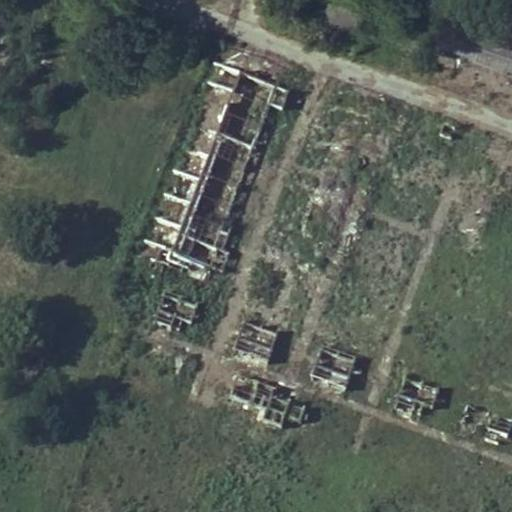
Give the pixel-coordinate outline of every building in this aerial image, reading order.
[(421,21),(415,41),(511,75),(511,34),(452,14),(446,29),(421,21)] [(222,49),(215,66),(278,89),(284,73),(222,49)] [(215,66),(148,244),(211,269),(217,252),(221,254),(231,229),(224,226),(269,106),(283,112),(291,94),(278,89),(215,66)] [(290,252),(346,273),(398,134),(341,113),(290,252)] [(457,229),(480,237),(507,160),(484,152),(457,229)] [(155,325),(171,330),(175,320),(192,326),(200,305),(166,293),(155,325)] [(246,321),(235,352),(267,364),(278,333),(246,321)] [(325,349),(313,380),(345,391),(356,361),(325,349)] [(277,392),(237,376),(230,398),(265,413),(257,436),(273,442),(282,419),(299,425),(305,410),(274,398),(277,392)] [(396,409),(413,415),(417,404),(433,411),(440,390),(407,378),(396,409)] [(458,431),(470,435),(473,425),(481,428),(486,413),(467,407),(458,431)] [(511,426),(511,422),(495,416),(487,441),(497,445),(501,435),(508,438),(511,426)] [(271,450),(273,442),(257,436),(254,443),(271,450)]
